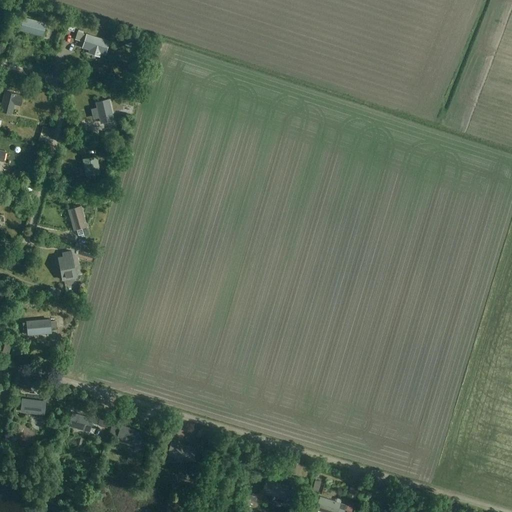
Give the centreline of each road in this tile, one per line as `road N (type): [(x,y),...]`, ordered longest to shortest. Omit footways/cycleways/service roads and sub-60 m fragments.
road 1 (residential): [(0,361),(502,511)]
road 2 (residential): [(0,258),(29,237),(61,109),(48,80),(0,65)]
